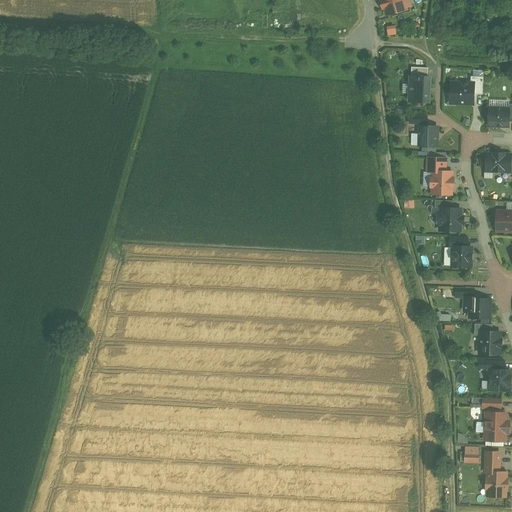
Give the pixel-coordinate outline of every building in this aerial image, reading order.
[(381,0),(381,1),(380,1),(383,10),(384,9),(386,16),(407,11),(407,9),(412,7),(410,0),(381,0)] [(384,36),(394,35),(393,26),(384,27),(384,36)] [(428,69),(412,68),(412,77),(428,78),(428,69)] [(412,77),(411,77),(410,102),(429,103),(430,78),(412,77)] [(484,77),(471,77),(471,84),(475,84),(475,95),(483,95),(484,77)] [(471,84),(451,83),(451,95),(456,100),(456,104),(467,105),(471,100),(474,100),(475,95),(475,84),(471,84)] [(509,109),(490,108),(489,126),(509,127),(509,123),(510,109),(509,109)] [(428,116),(412,116),(411,124),(427,124),(428,116)] [(438,128),(421,127),(420,146),(437,146),(438,128)] [(504,154),(495,154),(495,155),(488,154),(487,171),(494,172),(496,173),(499,174),(502,173),(504,172),(511,172),(511,157),(511,155),(505,155),(504,154)] [(447,159),(428,158),(428,172),(429,172),(429,169),(437,170),(437,179),(432,178),(432,187),(434,187),(433,194),(452,195),(452,188),(454,188),(454,179),(452,179),(453,173),(446,172),(447,159)] [(452,209),(440,209),(439,234),(462,234),(462,225),(464,225),(464,216),(462,216),(462,209),(452,209)] [(511,212),(498,212),(497,231),(511,231),(511,212)] [(452,248),(469,248),(469,239),(450,238),(449,248),(452,248)] [(452,248),(451,269),(472,269),(473,248),(469,248),(452,248)] [(475,298),(466,298),(465,311),(471,311),(471,318),(490,318),(491,300),(475,299),(475,298)] [(493,325),(475,324),(475,335),(481,335),(481,332),(493,332),(493,325)] [(493,332),(481,332),(481,335),(481,342),(479,344),(478,350),(480,352),(480,354),(500,355),(500,348),(502,348),(502,339),(501,339),(501,333),(493,332)] [(505,361),(487,360),(487,370),(489,370),(505,370),(505,361)] [(505,370),(489,370),(489,379),(491,381),(490,390),(510,391),(510,385),(511,385),(511,377),(511,371),(505,370)] [(502,399),(484,398),(483,409),(501,409),(502,399)] [(507,414),(487,413),(486,440),(506,441),(506,433),(510,433),(510,422),(506,422),(507,414)] [(461,463),(477,463),(477,446),(461,446),(461,463)] [(501,453),(487,452),(486,463),(500,464),(501,453)] [(500,464),(486,463),(486,464),(489,464),(489,479),(488,479),(487,489),(488,489),(488,496),(506,496),(506,490),(507,490),(508,480),(507,479),(507,473),(500,473),(500,464)]
